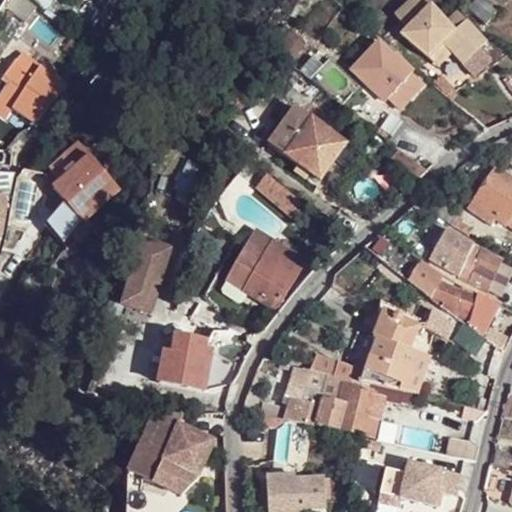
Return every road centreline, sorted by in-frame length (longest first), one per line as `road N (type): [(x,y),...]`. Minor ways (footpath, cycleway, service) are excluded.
road 1 (residential): [(234,511),(236,399),(257,358),(306,294),(374,229),(459,157),(511,130)]
road 2 (residential): [(471,511),(493,398),(511,360)]
